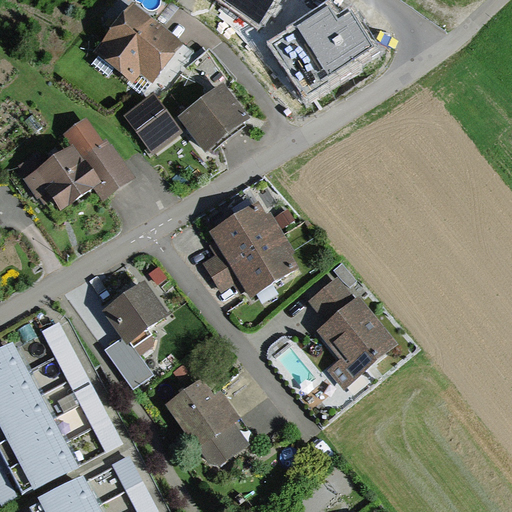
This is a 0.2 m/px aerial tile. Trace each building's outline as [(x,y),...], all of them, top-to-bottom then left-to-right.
[(184,50),(133,9),(101,49),(109,55),(103,63),(134,89),(142,79),(153,88),(184,50)] [(235,35),(254,64),(276,49),(257,21),(235,35)] [(153,96),(122,120),(153,159),(184,134),(203,159),(248,124),(221,88),(175,124),(153,96)] [(72,148),(28,175),(56,219),(97,194),(103,203),(136,183),(110,142),(102,147),(87,123),(66,137),(72,148)] [(256,209),(207,241),(249,305),(298,272),(256,209)] [(392,343),(336,282),(301,315),(357,375),(392,343)] [(144,283),(102,311),(125,346),(167,318),(144,283)] [(57,328),(42,337),(106,453),(122,444),(57,328)] [(12,347),(0,353),(0,455),(21,496),(75,469),(12,347)] [(196,377),(158,406),(209,473),(247,445),(196,377)] [(157,511),(129,459),(112,468),(135,511),(157,511)] [(92,511),(77,482),(26,509),(28,511),(92,511)]
